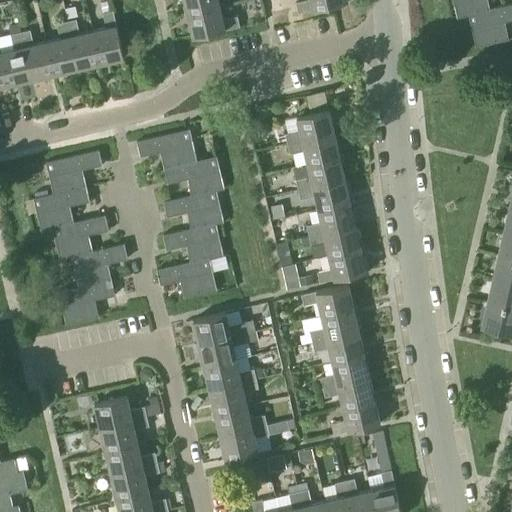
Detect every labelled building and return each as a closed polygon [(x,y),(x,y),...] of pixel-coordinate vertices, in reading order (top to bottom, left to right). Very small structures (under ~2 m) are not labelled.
[(183,0),(185,7),(183,8),(184,15),(219,7),(217,0),(183,0)] [(343,0),(304,0),(294,2),(297,13),(344,2),(343,0)] [(468,15),(489,10),(486,0),(452,0),(456,18),(468,15)] [(102,13),(109,11),(107,1),(99,3),(102,13)] [(511,4),(489,10),(468,15),(475,47),(507,40),(503,22),(511,19),(511,4)] [(75,17),(72,6),(64,8),(66,18),(75,17)] [(219,7),(184,15),(186,23),(189,22),(192,37),(238,26),(236,16),(222,19),(219,7)] [(92,30),(99,62),(122,57),(115,25),(111,10),(109,11),(102,13),(105,27),(92,30)] [(75,19),(63,22),(74,68),(99,62),(92,30),(79,33),(75,19)] [(45,41),(53,73),(74,68),(63,22),(55,24),(58,38),(45,41)] [(8,27),(10,34),(18,32),(19,32),(18,25),(8,27)] [(19,32),(30,78),(53,73),(45,41),(33,44),(29,30),(19,32)] [(29,79),(30,78),(19,32),(18,32),(10,34),(0,36),(0,53),(7,84),(29,79)] [(285,134),(287,144),(334,134),(329,111),(298,118),(300,131),(285,134)] [(159,151),(163,168),(196,160),(188,129),(136,141),(140,155),(159,151)] [(334,134),(287,144),(289,154),(305,151),(308,163),(339,156),(334,134)] [(45,161),(53,193),(85,186),(81,169),(100,165),(97,150),(45,161)] [(215,156),(196,160),(163,168),(167,182),(187,178),(191,195),(215,190),(223,188),(215,156)] [(344,179),(339,156),(308,163),(311,176),(295,180),(297,190),(344,179)] [(318,209),(349,201),(344,179),(297,190),(299,200),(315,196),(318,209)] [(52,227),(72,222),(68,205),(88,201),(85,186),(53,193),(33,198),(40,230),(52,227)] [(186,211),(190,228),(214,223),(222,221),(215,190),(191,195),(163,201),(166,216),(186,211)] [(305,225),(308,235),(354,225),(349,201),(318,209),(321,222),(305,225)] [(284,217),(280,204),(270,206),(273,220),(284,217)] [(511,209),(508,209),(502,232),(511,234),(511,209)] [(103,215),(72,222),(52,227),(59,259),(71,256),(91,251),(87,234),(107,230),(103,215)] [(214,223),(190,228),(162,234),(166,249),(185,244),(190,262),(208,258),(222,255),(214,223)] [(326,242),(328,255),(360,248),(354,225),(308,235),(310,245),(326,242)] [(511,234),(502,232),(497,255),(511,258),(511,234)] [(278,255),(279,255),(286,254),(283,241),(276,243),(275,243),(278,255)] [(71,256),(78,287),(110,279),(106,263),(126,258),(123,243),(91,251),(71,256)] [(360,248),(328,255),(332,268),(316,272),(318,282),(365,271),(360,248)] [(491,278),(511,283),(511,258),(497,255),(491,278)] [(208,258),(190,262),(156,269),(159,284),(179,279),(183,296),(215,289),(208,258)] [(299,277),(301,286),(312,284),(310,275),(299,277)] [(511,283),(491,278),(486,301),(511,307),(511,283)] [(78,287),(58,291),(66,324),(98,316),(94,299),(114,294),(110,279),(78,287)] [(318,301),(321,315),(352,308),(347,284),(300,295),(302,305),(318,301)] [(511,307),(486,301),(480,325),(511,332),(511,307)] [(352,308),(321,315),(324,328),(309,331),(311,342),(358,331),(352,308)] [(224,312),(192,320),(198,343),(244,332),(254,330),(252,320),(227,326),(224,312)] [(254,330),(244,332),(246,343),(256,341),(254,330)] [(328,347),(332,362),(363,354),(358,331),(311,342),(313,351),(328,347)] [(246,343),(244,332),(198,343),(203,366),(235,359),(232,346),(246,343)] [(294,337),(294,347),(310,347),(309,336),(294,337)] [(319,378),(321,387),(368,376),(363,354),(332,362),(335,373),(319,377),(319,378)] [(235,359),(203,366),(208,389),(255,378),(253,370),(238,373),(235,359)] [(144,368),(140,370),(139,376),(142,380),(147,381),(151,378),(152,373),(149,369),(144,368)] [(260,368),(253,370),(255,378),(262,377),(260,368)] [(368,376),(321,387),(324,397),(339,393),(343,408),(374,400),(368,376)] [(214,412),(245,405),(243,393),(258,390),(255,378),(208,389),(214,412)] [(305,391),(321,387),(319,378),(315,379),(316,384),(304,387),(305,391)] [(99,427),(146,416),(152,414),(160,413),(158,404),(150,405),(144,407),(143,406),(129,409),(126,395),(94,402),(99,427)] [(148,399),(150,405),(158,404),(160,403),(159,396),(148,399)] [(374,400),(343,408),(345,420),(330,423),(332,434),(379,423),(374,400)] [(249,419),(245,405),(214,412),(219,435),(267,424),(265,415),(249,419)] [(152,414),(146,416),(148,424),(154,422),(152,414)] [(148,424),(146,416),(99,427),(105,450),(136,442),(133,428),(148,425),(148,424)] [(267,425),(269,434),(289,430),(287,420),(267,424),(267,425)] [(224,458),(256,451),(253,438),(269,434),(267,425),(267,424),(219,435),(224,458)] [(105,450),(110,473),(156,462),(154,452),(139,455),(136,442),(105,450)] [(310,448),(297,451),(299,460),(305,463),(313,461),(310,448)] [(385,450),(375,452),(379,472),(389,470),(387,460),(385,450)] [(252,460),(255,472),(268,469),(265,457),(252,460)] [(0,493),(8,492),(27,488),(22,469),(16,471),(13,458),(0,460),(0,493)] [(110,473),(115,496),(147,489),(144,474),(158,471),(156,462),(110,473)] [(370,489),(374,511),(399,511),(389,470),(379,472),(382,487),(370,489)] [(353,478),(342,481),(349,511),(374,511),(370,489),(356,493),(353,478)] [(336,497),(324,500),(326,511),(349,511),(342,481),(333,483),(336,497)] [(305,482),(295,484),(297,491),(298,491),(307,489),(305,482)] [(297,491),(295,484),(286,486),(288,493),(297,491)] [(298,491),(302,511),(326,511),(324,500),(311,503),(308,488),(307,489),(298,491)] [(150,501),(147,489),(115,496),(118,511),(154,511),(167,509),(164,498),(150,501)] [(277,511),(302,511),(298,491),(297,491),(288,493),(291,507),(277,511)] [(8,492),(0,493),(0,511),(19,511),(18,504),(12,505),(8,492)] [(277,511),(271,511),(263,511),(261,499),(250,502),(252,511),(277,511)]
